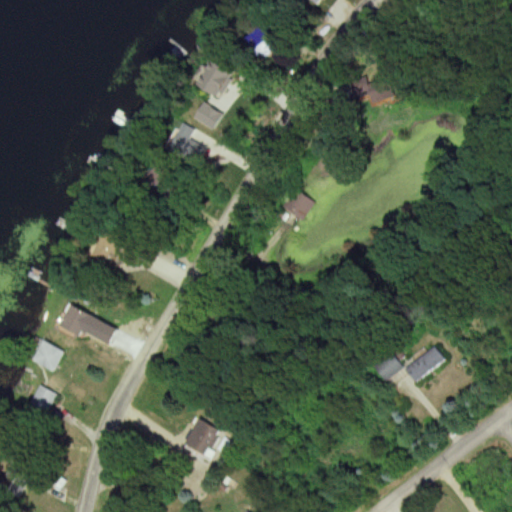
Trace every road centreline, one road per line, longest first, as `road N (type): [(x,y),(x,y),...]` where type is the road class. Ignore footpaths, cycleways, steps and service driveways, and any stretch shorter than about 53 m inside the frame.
road 1 (residential): [(87,511),(105,431),(337,45),(378,0)]
road 2 (residential): [(381,511),(511,416)]
